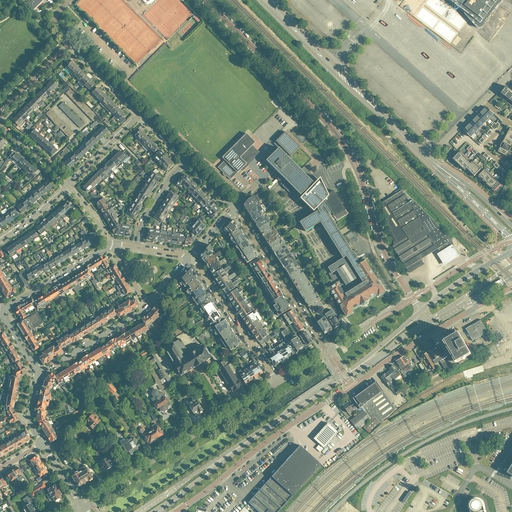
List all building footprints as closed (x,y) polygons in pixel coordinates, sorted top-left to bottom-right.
[(29,0),(26,4),(33,11),(43,0),(29,0)] [(76,66),(71,61),(66,66),(65,68),(70,72),(76,66)] [(74,77),(80,71),(76,66),(70,72),(74,77)] [(80,80),(85,75),(80,71),(74,77),(76,76),(80,80)] [(84,85),(89,80),(85,75),(80,80),(84,85)] [(47,86),(52,90),(57,85),(52,80),(47,86)] [(92,86),(94,84),(89,80),(84,85),(91,91),(94,88),(92,86)] [(47,95),(52,90),(47,86),(42,91),(47,95)] [(504,99),(511,90),(506,87),(499,96),(504,99)] [(97,97),(102,92),(97,88),(92,92),(97,97)] [(43,100),(47,95),(42,91),(37,96),(43,100)] [(102,102),(106,97),(102,92),(97,97),(102,102)] [(44,102),(43,100),(37,96),(33,100),(38,105),(39,107),(44,102)] [(106,106),(111,101),(106,97),(102,102),(106,106)] [(33,110),(38,105),(33,100),(28,105),(33,110)] [(109,113),(116,106),(112,102),(111,101),(106,106),(104,108),(109,113)] [(28,115),(33,110),(28,105),(23,110),(28,115)] [(115,115),(120,111),(116,106),(109,113),(108,113),(110,115),(113,113),(115,115)] [(483,111),(490,118),(493,114),(487,107),(483,111)] [(28,115),(23,110),(18,115),(23,120),(28,115)] [(126,119),(123,117),(125,115),(120,111),(115,115),(111,119),(113,121),(115,119),(118,122),(119,121),(121,124),(126,119)] [(487,122),(490,118),(483,111),(479,115),(487,122)] [(25,123),(23,120),(18,115),(13,121),(18,126),(18,125),(20,128),(25,123)] [(475,119),(483,126),(482,125),(486,122),(486,123),(487,122),(479,115),(475,119)] [(471,123),(479,130),(483,126),(475,119),(471,123)] [(468,126),(474,133),(478,129),(479,130),(471,123),(468,126)] [(109,131),(104,126),(99,130),(104,136),(109,131)] [(474,133),(468,126),(464,131),(470,137),(474,133)] [(139,141),(145,135),(140,130),(139,131),(138,129),(136,130),(135,131),(134,132),(133,133),(132,134),(134,136),(134,137),(136,139),(135,140),(137,143),(137,142),(139,141)] [(34,139),(39,134),(33,130),(29,135),(34,139)] [(99,140),(104,136),(99,130),(94,135),(99,140)] [(352,252),(334,223),(348,214),(333,190),(327,194),(319,179),(317,180),(306,169),(305,170),(303,168),(302,169),(290,157),(300,147),(285,132),(274,144),(278,148),(266,161),(271,166),(270,167),(268,168),(267,172),(270,174),(274,173),(274,171),(276,170),(281,175),(278,178),(278,180),(280,181),(281,184),(289,192),(293,193),(296,190),(300,195),(303,193),(304,194),(300,198),(313,211),(316,208),(318,210),(308,217),(306,214),(299,219),(300,221),(299,222),(305,232),(320,222),(343,258),(328,268),(331,274),(333,272),(335,275),(333,276),(335,280),(337,278),(339,281),(336,283),(336,284),(328,289),(346,316),(352,312),(351,310),(360,305),(362,304),(366,302),(368,300),(376,294),(378,296),(384,292),(365,261),(362,262),(361,262),(359,263),(356,258),(357,257),(353,251),(352,252)] [(247,165),(259,152),(252,145),(255,143),(246,133),(222,157),(225,160),(218,167),(230,180),(242,168),(243,170),(243,171),(249,165),(248,165),(247,165)] [(40,144),(44,139),(39,134),(34,139),(40,144)] [(89,140),(94,145),(99,140),(94,135),(92,134),(87,138),(89,140)] [(144,144),(149,140),(145,135),(139,141),(137,142),(142,147),(144,144)] [(511,140),(505,137),(502,142),(511,146),(511,140)] [(89,150),(94,145),(89,140),(87,138),(84,140),(87,142),(84,144),(84,145),(89,150)] [(45,148),(49,143),(44,139),(40,144),(45,148)] [(149,149),(154,144),(149,140),(144,144),(149,149)] [(50,153),(50,152),(53,155),(57,150),(52,146),(54,144),(51,141),(49,143),(45,148),(50,153)] [(511,147),(511,146),(502,142),(500,147),(509,152),(511,147)] [(149,149),(155,155),(158,152),(156,151),(158,149),(154,144),(149,149)] [(79,149),(84,155),(89,150),(84,145),(79,149)] [(509,152),(500,147),(498,151),(497,152),(507,157),(509,152)] [(84,155),(79,149),(74,154),(79,159),(84,155)] [(126,149),(122,153),(120,151),(115,156),(122,162),(122,163),(127,158),(128,158),(132,155),(126,149)] [(158,152),(155,155),(152,158),(157,162),(164,155),(160,150),(158,152)] [(457,163),(465,155),(464,155),(460,151),(457,154),(455,152),(451,156),(454,158),(453,159),(457,163)] [(16,163),(21,157),(16,153),(15,154),(11,152),(7,159),(10,161),(12,161),(13,160),(16,163)] [(79,159),(74,154),(73,153),(68,157),(74,164),(79,159)] [(161,167),(168,159),(167,157),(166,155),(165,155),(164,155),(157,162),(157,163),(161,167)] [(461,167),(468,158),(465,155),(457,163),(459,165),(460,166),(461,167)] [(117,167),(122,162),(115,156),(111,160),(117,167)] [(22,167),(26,162),(21,157),(16,163),(14,166),(16,168),(17,166),(20,169),(22,167)] [(74,164),(68,157),(63,162),(69,169),(74,164)] [(469,159),(468,158),(461,167),(465,170),(474,160),(472,162),(468,159),(469,159)] [(7,159),(0,169),(2,172),(6,168),(6,165),(10,161),(7,159)] [(172,161),(171,161),(168,159),(161,167),(165,171),(173,164),(173,163),(172,161)] [(116,169),(116,168),(117,167),(111,160),(106,165),(111,170),(113,172),(116,169)] [(137,160),(135,163),(141,169),(144,166),(137,160)] [(478,164),(474,160),(465,170),(467,169),(470,172),(478,164)] [(27,172),(32,166),(26,162),(22,167),(27,172)] [(478,164),(470,172),(474,176),(482,168),(478,164)] [(111,170),(106,165),(102,169),(106,174),(109,177),(113,172),(111,170)] [(34,174),(37,171),(32,166),(27,172),(25,174),(32,179),(36,176),(34,174)] [(106,174),(102,169),(97,174),(102,179),(104,181),(107,179),(109,177),(106,174)] [(478,176),(482,180),(490,173),(485,169),(478,176)] [(161,177),(152,172),(149,177),(157,182),(158,181),(159,181),(161,177)] [(321,177),(329,190),(336,186),(328,173),(321,177)] [(490,173),(482,180),(485,182),(486,183),(486,184),(494,176),(493,176),(490,173)] [(102,179),(97,174),(92,178),(97,183),(99,185),(104,181),(102,179)] [(180,188),(182,186),(189,179),(185,174),(181,178),(179,180),(176,183),(180,188)] [(498,180),(494,176),(486,184),(490,188),(498,180)] [(157,182),(149,177),(145,182),(154,188),(156,184),(157,182)] [(97,183),(92,178),(88,183),(93,188),(97,183)] [(192,182),(189,179),(182,186),(184,188),(183,189),(185,191),(193,184),(194,183),(192,182)] [(502,183),(498,180),(490,188),(491,188),(492,189),(494,192),(495,191),(497,193),(501,189),(499,187),(502,183)] [(52,186),(47,181),(42,185),(47,191),(52,186)] [(152,191),(154,188),(145,182),(142,187),(151,192),(152,191)] [(95,190),(93,188),(88,183),(83,187),(88,192),(91,190),(93,192),(95,190)] [(47,191),(42,185),(41,184),(36,188),(37,188),(36,189),(37,190),(42,195),(47,191)] [(187,193),(188,192),(190,195),(197,188),(198,188),(195,185),(193,184),(185,191),(187,193)] [(151,192),(142,187),(139,192),(148,198),(150,195),(149,194),(151,192)] [(190,195),(191,197),(190,198),(193,201),(202,192),(199,189),(197,188),(190,195)] [(42,195),(37,190),(32,194),(37,200),(42,195)] [(392,246),(409,272),(423,263),(411,245),(420,239),(427,235),(436,250),(438,249),(452,240),(450,239),(406,194),(405,195),(402,190),(385,201),(381,204),(392,240),(394,245),(392,246)] [(266,196),(261,191),(255,195),(259,201),(262,199),(263,201),(267,198),(266,197),(266,196)] [(148,198),(139,192),(136,197),(144,202),(145,201),(146,201),(148,198)] [(169,194),(167,197),(175,202),(178,197),(170,192),(169,194)] [(193,210),(198,204),(206,196),(206,197),(204,195),(205,195),(202,192),(193,201),(196,204),(194,205),(191,208),(193,210)] [(37,200),(32,194),(27,199),(32,204),(37,200)] [(209,199),(206,196),(198,204),(199,204),(202,206),(201,207),(203,208),(210,201),(209,199)] [(260,206),(257,201),(257,202),(254,196),(248,200),(244,205),(244,206),(244,207),(244,208),(244,209),(245,209),(246,209),(248,213),(260,206)] [(32,204),(27,199),(25,197),(20,201),(22,203),(27,209),(32,204)] [(144,202),(136,197),(133,202),(142,208),(144,205),(143,204),(144,202)] [(165,200),(164,202),(172,207),(173,207),(174,206),(173,205),(175,202),(167,197),(165,200)] [(100,208),(108,203),(105,204),(104,203),(106,202),(104,199),(96,203),(100,208)] [(207,213),(215,205),(211,200),(210,201),(203,208),(207,213)] [(72,207),(71,207),(67,202),(56,211),(61,217),(67,212),(70,215),(71,214),(73,208),(72,207)] [(139,211),(142,208),(133,202),(129,207),(138,213),(139,211)] [(169,212),(172,207),(164,202),(163,203),(162,205),(161,207),(169,212)] [(27,209),(22,203),(17,208),(21,213),(27,209)] [(103,213),(111,208),(108,203),(100,208),(103,213)] [(218,209),(218,208),(215,205),(207,213),(206,213),(212,219),(217,215),(217,214),(219,211),(218,210),(218,209)] [(265,214),(263,210),(262,210),(260,206),(248,213),(251,217),(251,218),(252,221),(253,221),(254,221),(265,214)] [(137,215),(137,214),(138,213),(129,207),(126,212),(135,218),(137,215)] [(169,212),(161,207),(160,209),(159,209),(157,212),(166,217),(168,214),(169,212)] [(104,217),(105,217),(106,219),(115,213),(112,208),(111,208),(103,213),(102,214),(104,217)] [(19,215),(15,209),(9,213),(13,219),(19,215)] [(13,219),(9,213),(8,210),(2,214),(4,217),(8,223),(13,219)] [(61,217),(56,211),(51,216),(56,221),(61,217)] [(157,212),(155,215),(156,215),(154,217),(163,223),(168,226),(169,224),(164,221),(166,217),(157,212)] [(114,221),(118,218),(115,213),(106,219),(107,220),(106,221),(108,224),(109,224),(114,221)] [(270,222),(267,217),(268,217),(265,214),(254,221),(259,229),(271,221),(270,221),(270,222)] [(204,228),(205,226),(193,215),(192,217),(197,221),(194,224),(202,231),(204,228)] [(56,221),(51,216),(46,220),(51,226),(56,221)] [(51,226),(46,220),(41,225),(46,230),(51,226)] [(239,229),(235,223),(235,222),(234,220),(232,220),(224,228),(227,231),(230,235),(239,229)] [(118,235),(120,224),(116,224),(114,221),(109,224),(112,228),(111,229),(115,235),(118,235)] [(275,230),(272,225),(272,224),(272,223),(271,221),(259,229),(258,229),(259,229),(259,230),(259,231),(259,232),(260,232),(260,233),(261,233),(264,237),(275,230)] [(198,236),(202,231),(194,224),(190,229),(191,230),(198,236)] [(46,230),(41,225),(36,229),(40,235),(46,230)] [(243,234),(241,232),(242,232),(239,228),(239,229),(230,235),(229,235),(231,238),(230,239),(232,241),(243,234)] [(294,240),(300,236),(296,230),(295,228),(289,232),(294,240)] [(153,241),(155,230),(149,229),(147,237),(146,237),(146,238),(146,239),(146,240),(151,241),(151,240),(153,241)] [(38,236),(34,230),(28,234),(32,240),(38,236)] [(193,242),(198,236),(191,230),(189,231),(191,233),(190,234),(191,234),(190,236),(189,235),(184,235),(183,245),(183,246),(188,246),(188,245),(189,245),(193,242)] [(280,237),(278,234),(277,234),(275,230),(264,237),(266,241),(266,243),(267,245),(269,245),(280,237)] [(90,245),(86,239),(84,235),(82,232),(80,233),(82,237),(82,238),(79,240),(81,243),(84,249),(90,245)] [(96,242),(94,238),(95,238),(92,232),(87,235),(86,234),(84,235),(86,239),(90,245),(96,242)] [(32,240),(28,234),(23,238),(27,244),(32,240)] [(236,246),(246,240),(244,236),(243,234),(232,241),(233,243),(234,243),(236,246)] [(285,246),(282,241),(283,241),(280,237),(269,245),(272,249),(274,253),(285,246)] [(27,244),(23,238),(17,242),(21,248),(27,244)] [(240,252),(250,245),(249,243),(249,244),(246,240),(236,246),(235,247),(237,249),(238,248),(240,252)] [(438,249),(441,252),(453,245),(452,240),(438,249)] [(21,248),(17,242),(11,246),(16,252),(21,248)] [(79,252),(75,246),(74,243),(68,246),(70,249),(73,255),(79,252)] [(84,249),(81,243),(75,246),(79,252),(84,249)] [(214,253),(211,250),(213,249),(210,245),(201,255),(201,257),(203,260),(212,255),(214,253)] [(241,256),(243,258),(253,251),(252,249),(253,249),(250,245),(240,252),(242,255),(241,256)] [(290,254),(287,249),(288,249),(285,245),(285,246),(274,253),(273,254),(275,256),(276,256),(276,257),(276,256),(279,261),(290,254)] [(444,266),(459,256),(452,245),(440,252),(436,254),(444,266)] [(16,252),(11,246),(6,250),(11,257),(17,253),(16,252)] [(51,268),(57,265),(53,259),(47,248),(45,249),(47,252),(46,253),(49,257),(49,258),(46,260),(51,268)] [(73,255),(70,249),(64,252),(68,258),(73,255)] [(62,262),(68,258),(64,252),(62,254),(61,251),(58,253),(59,256),(62,262)] [(203,260),(208,267),(216,261),(219,259),(217,257),(221,254),(219,251),(213,256),(212,255),(203,260)] [(254,252),(253,251),(243,258),(244,260),(245,260),(247,263),(257,257),(254,252)] [(296,261),(293,257),(293,258),(290,254),(279,261),(281,265),(281,266),(282,267),(283,268),(284,269),(295,262),(296,261)] [(57,265),(62,262),(59,256),(53,259),(57,265)] [(96,260),(93,262),(97,267),(101,265),(103,258),(101,256),(96,259),(96,260)] [(103,258),(101,265),(104,269),(109,266),(107,263),(108,263),(108,262),(105,257),(103,258)] [(252,270),(262,264),(258,258),(249,264),(252,270)] [(216,261),(208,267),(212,273),(221,267),(220,266),(221,265),(222,266),(227,263),(224,259),(220,261),(219,259),(216,261)] [(51,268),(46,260),(41,263),(46,271),(51,268)] [(86,266),(86,268),(87,270),(89,272),(97,267),(93,262),(86,266)] [(301,269),(298,265),(298,266),(295,262),(284,269),(289,276),(289,277),(301,269)] [(46,271),(41,263),(35,266),(40,275),(46,271)] [(252,270),(256,275),(265,269),(262,264),(252,270)] [(109,273),(111,272),(112,274),(119,270),(115,265),(107,270),(109,273)] [(40,275),(35,266),(30,270),(31,272),(35,278),(40,275)] [(218,281),(227,274),(226,272),(231,269),(229,266),(223,270),(222,269),(213,275),(218,281)] [(196,278),(193,274),(193,275),(192,272),(193,272),(191,269),(189,268),(181,278),(182,278),(184,281),(182,283),(184,286),(196,278)] [(256,275),(259,280),(269,274),(265,269),(256,275)] [(305,277),(303,274),(303,273),(301,269),(289,277),(289,278),(290,280),(291,280),(292,280),(294,284),(305,277)] [(35,278),(31,272),(30,270),(24,273),(29,281),(35,278)] [(80,274),(79,274),(82,278),(84,277),(87,280),(89,279),(88,278),(91,276),(90,275),(89,272),(87,270),(80,274)] [(122,275),(119,270),(112,274),(113,276),(111,277),(113,280),(122,275)] [(27,285),(20,273),(16,275),(24,288),(27,285)] [(229,277),(227,274),(218,281),(222,287),(230,281),(230,280),(236,276),(234,273),(229,277)] [(79,274),(74,278),(78,284),(81,282),(82,283),(85,281),(87,280),(84,277),(82,278),(79,274)] [(262,285),(272,279),(269,274),(259,280),(262,285)] [(118,285),(125,281),(122,275),(113,280),(113,281),(111,282),(112,284),(116,282),(118,285)] [(318,297),(313,289),(318,286),(316,283),(313,285),(313,284),(311,285),(308,281),(308,282),(305,277),(294,284),(297,288),(297,289),(297,290),(297,291),(298,292),(299,292),(299,293),(299,292),(304,300),(304,302),(305,304),(307,304),(308,306),(314,303),(315,304),(320,300),(318,297)] [(68,280),(65,281),(66,282),(68,286),(71,285),(73,288),(76,293),(78,292),(77,291),(81,289),(78,284),(74,278),(68,281),(68,280)] [(202,285),(200,283),(199,282),(198,282),(196,278),(184,286),(180,289),(181,291),(186,287),(188,290),(187,290),(190,294),(201,286),(202,285)] [(235,288),(234,287),(240,282),(238,280),(237,280),(236,278),(230,281),(222,287),(226,294),(235,288)] [(262,285),(266,291),(275,285),(272,279),(262,285)] [(99,289),(96,284),(94,280),(91,281),(98,292),(100,291),(99,289)] [(128,286),(125,281),(118,285),(117,285),(120,291),(128,286)] [(66,282),(61,286),(65,292),(66,294),(69,292),(69,291),(72,289),(73,288),(71,285),(68,286),(66,282)] [(8,283),(0,287),(1,290),(1,291),(2,292),(3,292),(3,293),(11,288),(8,283)] [(269,296),(279,290),(275,285),(266,291),(269,296)] [(61,286),(53,291),(55,295),(58,293),(60,297),(62,295),(61,295),(65,292),(61,286)] [(123,293),(125,295),(132,291),(128,286),(120,291),(119,291),(119,292),(116,293),(118,296),(123,293)] [(206,294),(201,286),(190,294),(190,295),(191,294),(193,298),(192,298),(195,302),(207,293),(206,294)] [(12,294),(16,292),(13,289),(12,289),(11,288),(3,293),(5,295),(4,296),(5,297),(6,297),(6,298),(10,296),(11,296),(12,295),(12,294)] [(237,291),(236,289),(227,295),(231,301),(240,295),(243,293),(242,291),(240,289),(237,291)] [(272,301),(282,295),(279,290),(269,296),(272,300),(272,301)] [(53,291),(47,294),(52,300),(55,299),(60,297),(58,293),(55,295),(53,291)] [(199,309),(200,310),(212,302),(212,301),(211,302),(209,298),(210,297),(207,293),(195,302),(197,305),(198,305),(200,308),(199,309)] [(47,294),(39,299),(41,303),(44,301),(47,305),(49,303),(48,303),(52,300),(47,294)] [(235,307),(244,301),(246,299),(247,298),(246,296),(242,298),(240,295),(231,301),(235,306),(235,307)] [(286,302),(285,300),(282,295),(272,301),(272,302),(270,303),(272,306),(272,307),(273,306),(275,309),(286,302)] [(318,308),(323,305),(331,300),(329,296),(314,305),(309,308),(309,310),(310,312),(312,310),(314,312),(319,309),(318,308)] [(32,299),(25,304),(28,309),(33,306),(34,308),(37,306),(35,304),(34,302),(33,300),(32,299)] [(39,299),(34,302),(35,304),(37,306),(37,307),(38,309),(41,307),(42,308),(47,305),(44,301),(41,303),(39,299)] [(130,302),(130,301),(129,301),(124,304),(129,313),(132,311),(136,309),(135,308),(139,306),(135,299),(130,302)] [(247,306),(250,303),(249,301),(248,301),(246,299),(244,301),(235,307),(239,312),(247,306)] [(214,306),(212,302),(200,310),(203,313),(206,316),(205,316),(205,317),(217,310),(217,309),(214,306)] [(278,316),(290,308),(288,304),(287,304),(286,302),(275,309),(277,311),(276,312),(278,316)] [(21,305),(16,308),(17,310),(23,312),(28,309),(25,304),(22,306),(21,305)] [(129,313),(124,304),(119,307),(119,308),(119,309),(115,312),(117,315),(119,318),(122,316),(123,317),(126,314),(126,315),(129,313)] [(113,308),(111,309),(109,306),(105,309),(107,311),(112,318),(117,315),(115,312),(113,308)] [(158,316),(163,311),(156,306),(155,307),(152,310),(152,311),(158,316)] [(239,312),(242,318),(253,310),(251,307),(249,309),(247,306),(239,312)] [(112,318),(107,311),(105,309),(100,312),(102,314),(101,314),(102,315),(106,323),(108,322),(108,321),(111,318),(112,318)] [(222,317),(219,314),(220,313),(219,313),(220,312),(219,310),(217,310),(217,309),(217,310),(205,317),(208,321),(209,320),(211,324),(210,324),(211,325),(222,317)] [(267,310),(274,321),(276,320),(269,309),(267,310)] [(17,310),(15,311),(17,316),(18,316),(19,316),(21,320),(26,317),(23,312),(17,310)] [(297,319),(291,310),(283,315),(289,325),(292,322),(297,319)] [(340,325),(333,314),(334,313),(331,310),(325,314),(334,329),(338,326),(340,325)] [(158,316),(152,311),(148,316),(154,321),(158,316)] [(35,328),(43,323),(37,312),(17,324),(23,335),(30,331),(33,330),(35,328)] [(244,319),(247,325),(258,318),(256,316),(258,315),(257,312),(253,315),(252,313),(244,319)] [(106,323),(102,315),(96,319),(101,326),(104,324),(106,323)] [(95,330),(101,326),(101,327),(101,326),(96,319),(95,316),(89,320),(91,322),(95,330)] [(148,316),(146,317),(142,319),(144,323),(146,326),(153,322),(154,321),(148,316)] [(332,329),(324,317),(321,319),(321,320),(317,322),(324,334),(328,331),(329,332),(331,331),(331,329),(332,329)] [(258,318),(247,325),(251,330),(263,322),(262,320),(260,321),(258,318)] [(228,323),(226,323),(224,319),(220,321),(217,323),(214,325),(216,329),(214,331),(217,335),(219,334),(229,327),(229,326),(228,323)] [(303,329),(297,319),(292,322),(298,332),(300,331),(303,329)] [(189,320),(188,321),(185,324),(188,329),(193,326),(189,320)] [(488,332),(481,320),(466,329),(473,341),(488,332)] [(90,322),(85,326),(90,333),(95,330),(91,322),(90,322)] [(265,325),(263,322),(251,330),(255,336),(265,329),(264,328),(267,327),(265,325)] [(146,326),(144,323),(138,326),(143,333),(148,330),(146,326)] [(90,333),(85,326),(84,324),(79,327),(79,329),(84,336),(90,333)] [(133,329),(137,337),(143,333),(138,326),(133,329)] [(235,335),(229,327),(219,334),(222,338),(220,339),(223,343),(235,335)] [(74,332),(78,340),(84,336),(79,329),(74,332)] [(137,337),(133,329),(127,333),(132,340),(137,337)] [(267,336),(272,333),(271,331),(267,333),(267,332),(265,329),(255,336),(259,341),(267,336)] [(303,347),(299,340),(297,337),(296,335),(291,338),(286,329),(281,332),(283,336),(285,338),(294,353),(295,353),(296,354),(297,354),(298,353),(298,352),(298,351),(299,350),(303,347)] [(33,337),(30,331),(23,335),(27,341),(33,337)] [(78,340),(74,332),(68,336),(73,343),(75,342),(78,340)] [(305,332),(301,334),(297,337),(299,340),(300,339),(303,344),(304,343),(306,346),(308,345),(308,346),(312,344),(311,343),(312,342),(305,332)] [(132,340),(127,333),(125,334),(121,336),(126,343),(132,340)] [(471,354),(465,344),(459,333),(445,341),(458,362),(471,354)] [(67,346),(62,339),(62,338),(60,335),(54,338),(59,346),(61,349),(66,346),(67,346)] [(73,343),(68,336),(68,335),(62,338),(62,339),(67,346),(70,343),(71,344),(73,343)] [(240,344),(237,339),(238,338),(237,336),(235,336),(235,335),(223,343),(226,348),(228,346),(230,350),(234,348),(237,346),(240,344)] [(126,343),(121,336),(120,336),(115,339),(120,346),(120,347),(126,343)] [(37,342),(36,342),(33,337),(27,341),(30,346),(37,342)] [(10,343),(7,338),(0,342),(3,347),(4,347),(10,343)] [(43,345),(40,341),(43,340),(42,338),(39,340),(36,342),(37,342),(30,346),(33,351),(43,345)] [(280,341),(281,344),(289,356),(294,353),(285,338),(280,341)] [(114,349),(120,346),(115,339),(113,340),(112,340),(110,341),(110,342),(109,342),(110,342),(114,349)] [(194,368),(204,362),(211,357),(206,349),(204,346),(196,351),(196,350),(188,355),(185,351),(187,350),(180,339),(164,348),(175,366),(175,367),(178,372),(179,372),(181,376),(194,368)] [(110,342),(104,346),(109,353),(114,349),(110,342)] [(4,354),(7,353),(14,348),(10,343),(4,347),(1,349),(4,354)] [(288,357),(289,356),(281,344),(276,347),(286,361),(289,359),(288,357)] [(60,354),(63,352),(61,349),(59,346),(55,349),(54,347),(53,347),(48,350),(53,359),(56,357),(60,355),(60,354)] [(109,353),(104,346),(99,349),(103,356),(109,353)] [(286,361),(276,347),(274,349),(272,350),(279,363),(281,362),(282,364),(286,361)] [(14,348),(7,353),(10,358),(17,354),(15,351),(14,348)] [(279,363),(272,350),(270,348),(268,350),(269,352),(267,353),(274,366),(279,363)] [(40,349),(35,352),(39,358),(44,355),(43,354),(40,349)] [(103,356),(99,349),(93,352),(98,359),(103,356)] [(219,361),(207,349),(206,349),(211,357),(212,357),(217,365),(220,363),(219,361)] [(438,351),(436,353),(434,349),(431,351),(430,351),(429,351),(429,352),(428,353),(435,364),(443,359),(438,351)] [(53,359),(48,350),(43,353),(43,354),(44,355),(39,358),(43,365),(47,363),(50,361),(51,361),(53,359)] [(98,359),(93,352),(88,356),(92,363),(98,360),(98,359)] [(435,367),(426,353),(425,353),(425,352),(421,354),(422,356),(425,361),(424,361),(426,365),(427,365),(431,370),(435,367)] [(13,363),(20,359),(17,354),(10,358),(13,363)] [(92,363),(88,356),(87,355),(84,358),(82,359),(87,366),(92,363)] [(156,362),(152,355),(144,360),(148,367),(156,362)] [(411,368),(408,363),(410,362),(407,358),(405,359),(403,357),(396,362),(400,368),(402,370),(402,371),(404,373),(411,368)] [(80,361),(77,363),(81,371),(87,367),(87,366),(82,359),(80,361)] [(244,385),(231,364),(227,366),(226,366),(223,361),(222,362),(221,360),(219,361),(220,363),(217,365),(218,368),(218,369),(219,369),(219,370),(220,371),(229,386),(232,392),(233,392),(241,387),(244,385)] [(19,362),(11,366),(13,370),(15,369),(17,370),(23,371),(25,370),(22,364),(21,365),(19,362)] [(252,366),(249,367),(256,377),(262,374),(255,363),(254,362),(251,364),(252,366)] [(77,363),(73,365),(73,366),(71,367),(76,374),(81,371),(77,363)] [(402,374),(401,372),(400,371),(399,370),(397,371),(393,365),(389,368),(390,370),(389,371),(394,377),(392,378),(395,382),(398,380),(396,378),(402,374)] [(76,374),(71,367),(66,370),(70,377),(76,374)] [(251,381),(253,380),(253,381),(254,381),(257,380),(256,379),(257,379),(256,377),(249,367),(246,369),(244,371),(251,381)] [(165,377),(160,369),(157,371),(161,379),(165,377)] [(70,377),(66,370),(60,374),(65,381),(70,377)] [(238,372),(246,384),(251,381),(244,371),(241,372),(241,371),(238,372)] [(395,382),(392,378),(394,377),(389,371),(385,374),(381,377),(380,378),(383,382),(384,381),(390,387),(393,385),(393,384),(394,384),(393,383),(394,382),(395,382)] [(57,381),(54,376),(53,373),(49,376),(48,376),(46,379),(53,384),(54,383),(55,384),(56,384),(58,383),(57,381)] [(57,381),(58,383),(59,384),(65,381),(60,374),(58,375),(57,374),(54,376),(57,381)] [(44,381),(43,387),(50,389),(51,389),(52,385),(53,384),(46,379),(44,381)] [(18,384),(18,383),(4,380),(3,382),(6,383),(7,382),(10,382),(9,385),(7,384),(6,387),(7,387),(7,390),(9,391),(17,392),(18,384)] [(102,383),(111,393),(114,390),(105,381),(102,383)] [(396,409),(376,381),(352,399),(360,408),(361,407),(363,410),(362,411),(363,411),(367,416),(368,416),(371,420),(375,416),(380,422),(389,415),(396,409)] [(49,393),(50,389),(43,387),(42,387),(41,391),(41,390),(40,395),(39,398),(49,400),(51,395),(50,394),(49,393)] [(167,402),(161,392),(160,394),(157,390),(155,389),(151,391),(151,394),(151,395),(149,396),(157,408),(159,407),(161,411),(163,412),(167,410),(168,407),(165,403),(167,402)] [(0,398),(0,399),(10,401),(11,398),(15,399),(16,393),(17,392),(9,391),(8,395),(5,394),(5,396),(1,395),(0,398)] [(7,407),(13,408),(14,407),(15,399),(11,398),(10,401),(0,399),(0,400),(3,401),(3,402),(6,402),(6,403),(7,403),(6,407),(7,407)] [(48,406),(51,407),(52,404),(49,403),(49,400),(39,398),(38,401),(39,401),(38,405),(37,410),(38,410),(45,411),(46,406),(47,407),(48,406)] [(203,410),(196,399),(192,401),(191,399),(186,402),(195,415),(203,410)] [(357,410),(353,405),(351,406),(348,402),(347,402),(346,403),(344,404),(343,405),(348,413),(350,411),(351,412),(355,409),(356,410),(357,410)] [(45,415),(46,411),(45,411),(38,410),(37,415),(37,418),(46,417),(45,415)] [(363,411),(362,411),(350,421),(358,430),(371,420),(368,416),(367,416),(363,411)] [(13,423),(18,420),(17,417),(15,412),(14,413),(12,414),(13,415),(10,417),(7,419),(8,420),(10,424),(13,422),(13,423)] [(100,422),(97,420),(98,420),(95,417),(93,415),(86,421),(94,430),(96,428),(95,427),(100,422)] [(370,434),(381,423),(380,422),(375,416),(371,420),(363,427),(370,434)] [(46,417),(37,418),(38,422),(38,423),(40,426),(48,422),(46,419),(46,417)] [(58,423),(58,422),(52,424),(50,421),(49,421),(48,422),(40,426),(44,432),(51,427),(53,426),(58,423)] [(313,438),(319,444),(324,448),(338,432),(327,423),(327,424),(316,436),(313,438)] [(161,436),(161,435),(162,435),(159,431),(160,429),(159,428),(158,428),(157,427),(155,424),(152,426),(153,429),(150,431),(155,439),(159,437),(161,436)] [(54,433),(51,427),(44,432),(47,437),(55,433),(54,433)] [(155,439),(150,431),(147,433),(144,428),(141,427),(139,428),(139,430),(142,436),(143,436),(148,444),(153,441),(154,442),(155,441),(155,440),(156,439),(155,439)] [(31,439),(26,431),(21,435),(26,442),(31,439)] [(55,433),(47,437),(49,441),(50,441),(51,442),(56,439),(58,438),(55,433)] [(26,442),(21,435),(16,438),(20,446),(26,443),(26,442)] [(15,449),(20,446),(16,438),(11,441),(10,441),(15,449)] [(66,442),(63,440),(60,438),(56,442),(60,447),(66,442)] [(134,451),(128,441),(127,440),(125,441),(123,440),(120,442),(118,438),(114,440),(118,447),(120,446),(128,459),(135,454),(134,451)] [(137,442),(136,443),(133,438),(128,441),(134,451),(137,449),(138,451),(141,449),(137,442)] [(10,441),(11,441),(10,441),(5,444),(10,452),(15,449),(10,441)] [(10,452),(5,444),(0,447),(4,455),(10,452)] [(300,487),(321,464),(305,450),(304,450),(305,449),(300,445),(299,446),(299,447),(291,456),(290,456),(286,461),(280,468),(280,467),(248,502),(258,511),(277,511),(292,496),(298,489),(300,486),(300,487)] [(113,466),(112,465),(114,464),(112,462),(113,461),(110,456),(109,456),(107,454),(103,456),(105,459),(101,461),(101,460),(100,460),(99,460),(99,461),(98,461),(98,462),(99,463),(98,463),(103,471),(104,470),(104,471),(113,466)] [(33,466),(41,461),(37,456),(35,457),(31,459),(32,459),(30,460),(28,462),(31,467),(33,466)] [(44,465),(44,464),(43,464),(41,461),(33,466),(34,468),(33,469),(36,472),(44,467),(44,466),(44,465)] [(92,476),(93,474),(92,473),(90,472),(89,473),(88,472),(89,471),(88,469),(87,469),(85,466),(84,467),(83,465),(77,468),(79,470),(78,471),(85,482),(92,478),(91,476),(92,476)] [(22,474),(18,467),(17,467),(14,468),(15,469),(12,470),(17,479),(18,481),(24,478),(22,474)] [(45,474),(47,472),(44,467),(36,472),(38,475),(39,475),(40,477),(36,479),(38,482),(43,479),(42,476),(45,474)] [(12,470),(9,472),(9,471),(7,473),(6,474),(11,481),(14,479),(14,480),(17,479),(12,470)] [(85,482),(78,471),(75,473),(74,471),(70,473),(78,487),(85,482)] [(32,496),(46,488),(43,482),(29,491),(32,496)] [(61,495),(59,492),(60,491),(57,488),(55,485),(48,490),(49,492),(49,493),(47,494),(50,500),(53,498),(53,499),(55,501),(57,501),(58,500),(59,499),(59,498),(58,497),(61,495)] [(35,510),(30,502),(33,500),(30,495),(23,499),(27,505),(23,508),(25,511),(35,511),(34,510),(35,510)] [(484,511),(483,504),(482,503),(482,502),(481,501),(480,500),(479,500),(479,499),(478,499),(477,499),(476,499),(475,499),(474,499),(473,500),(472,501),(471,501),(471,502),(470,503),(470,504),(470,505),(470,506),(470,507),(471,511),(484,511)]
